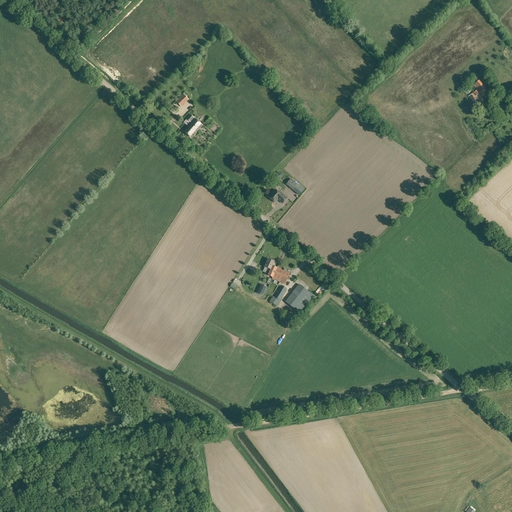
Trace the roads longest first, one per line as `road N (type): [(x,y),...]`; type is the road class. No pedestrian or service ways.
road 1 (tertiary): [(511,432),(8,0)]
road 2 (track): [(226,428),(511,382)]
road 3 (track): [(0,291),(224,425)]
road 4 (track): [(0,462),(226,428)]
